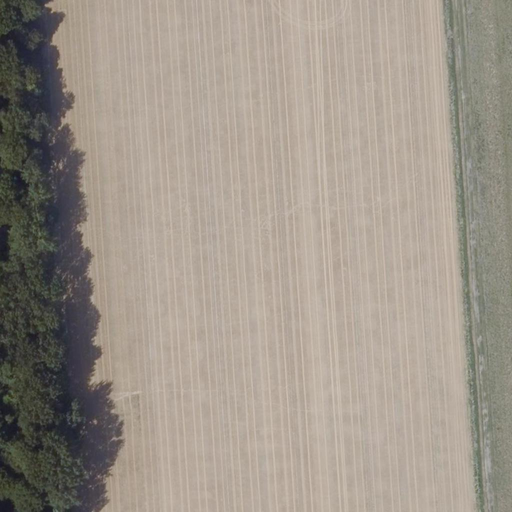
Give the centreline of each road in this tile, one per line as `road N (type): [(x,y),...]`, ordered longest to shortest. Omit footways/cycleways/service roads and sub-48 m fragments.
road 1 (track): [(42,0),(67,372),(86,419),(75,511)]
road 2 (track): [(461,0),(497,511)]
